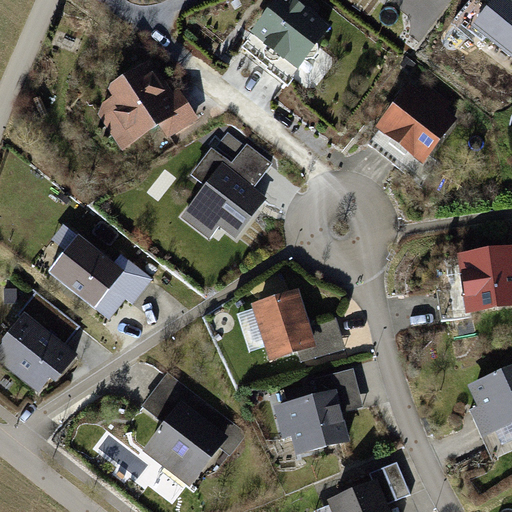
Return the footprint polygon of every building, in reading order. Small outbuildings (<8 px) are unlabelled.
[(327,24),(295,0),(270,0),(245,34),(292,70),(327,24)] [(511,2),(509,0),(498,0),(475,31),(511,59),(511,2)] [(168,94),(145,60),(97,92),(103,102),(89,111),(117,152),(153,128),(163,144),(196,122),(175,90),(168,94)] [(451,118),(404,82),(369,128),(416,164),(451,118)] [(231,243),(264,198),(251,189),(269,164),(243,145),(228,166),(209,152),(190,177),(202,186),(178,218),(207,240),(214,230),(231,243)] [(117,268),(78,237),(46,278),(108,326),(127,302),(134,308),(154,283),(124,260),(117,268)] [(511,249),(452,257),(460,315),(511,308),(511,249)] [(293,292),(242,307),(258,364),(309,349),(293,292)] [(68,355),(17,315),(0,337),(0,372),(34,399),(68,355)] [(511,368),(459,390),(478,439),(511,425),(511,368)] [(340,393),(275,409),(283,444),(294,441),(299,460),(353,447),(340,393)] [(222,437),(174,402),(136,453),(183,488),(222,437)] [(383,511),(371,482),(318,505),(321,511),(383,511)]
